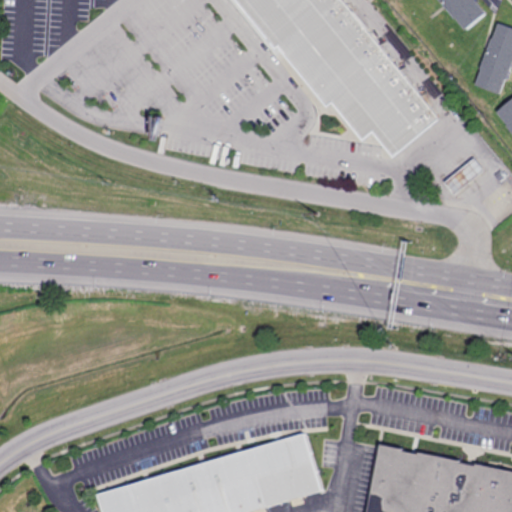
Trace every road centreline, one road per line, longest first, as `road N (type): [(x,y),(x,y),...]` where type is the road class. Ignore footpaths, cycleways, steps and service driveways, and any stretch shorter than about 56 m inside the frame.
road 1 (residential): [(135,0),(23,97),(122,154),(458,220),(474,237),(469,280)]
road 2 (residential): [(511,382),(403,363),(287,363),(73,424),(0,465)]
road 3 (trunk): [(511,287),(269,249),(0,224)]
road 4 (trunk): [(0,263),(192,275),(511,320)]
